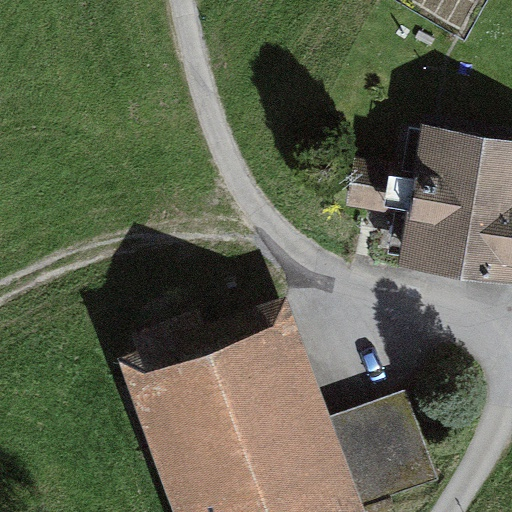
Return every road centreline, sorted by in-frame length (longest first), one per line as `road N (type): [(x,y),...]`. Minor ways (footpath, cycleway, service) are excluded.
road 1 (track): [(0,294),(86,258),(224,243),(283,246)]
road 2 (track): [(283,246),(219,144),(180,0)]
road 3 (track): [(511,367),(283,246)]
road 4 (track): [(456,511),(491,453),(511,369)]
